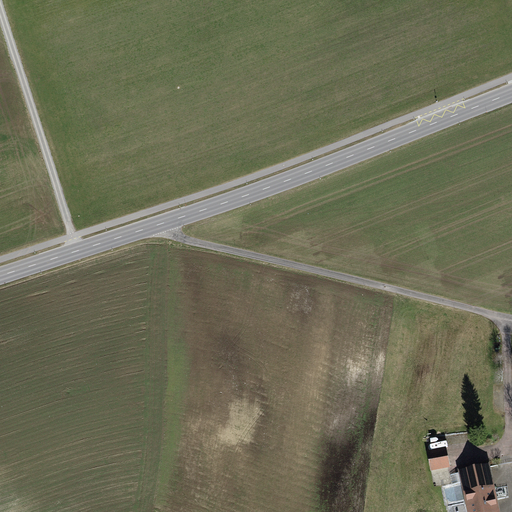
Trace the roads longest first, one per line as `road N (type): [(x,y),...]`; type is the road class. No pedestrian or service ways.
road 1 (tertiary): [(0,277),(511,92)]
road 2 (track): [(77,252),(0,11)]
